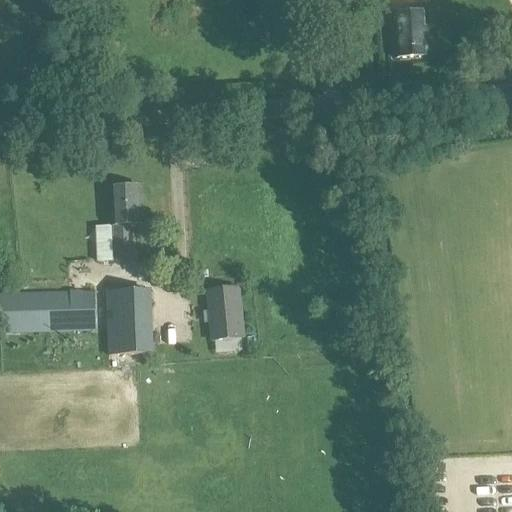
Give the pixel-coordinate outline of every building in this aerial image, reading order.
[(429,14),(393,16),(395,61),(431,60),(429,14)] [(118,263),(137,262),(136,227),(145,226),(143,189),(111,191),(113,264),(118,263)] [(243,340),(238,291),(210,294),(215,342),(243,340)] [(149,356),(147,292),(107,294),(109,358),(149,356)] [(97,332),(95,294),(0,297),(1,335),(97,332)]
